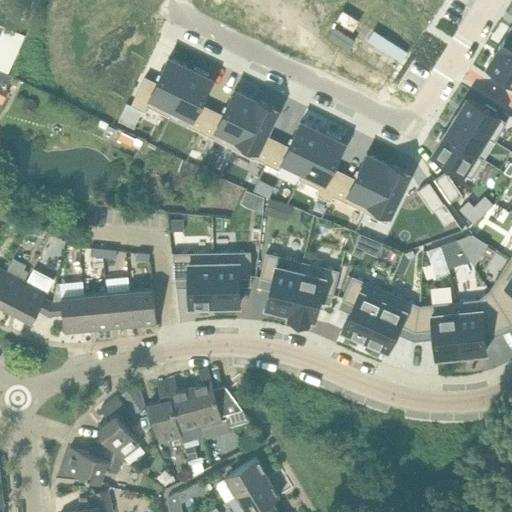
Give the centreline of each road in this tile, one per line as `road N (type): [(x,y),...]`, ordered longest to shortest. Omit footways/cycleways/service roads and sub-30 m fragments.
road 1 (residential): [(9,400),(100,370),(230,346),(293,355),(431,401),(511,388)]
road 2 (residential): [(489,0),(422,107),(406,118),(190,19),(179,0)]
